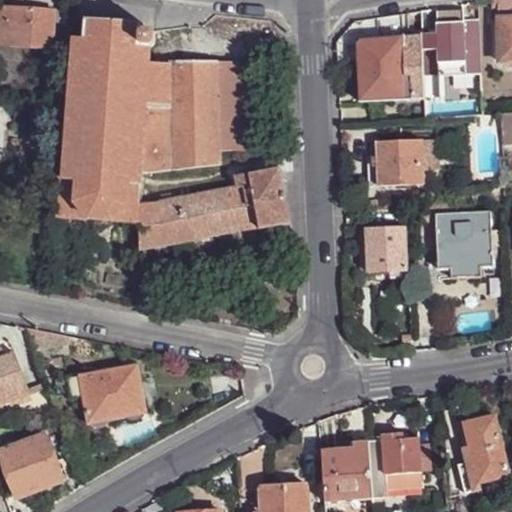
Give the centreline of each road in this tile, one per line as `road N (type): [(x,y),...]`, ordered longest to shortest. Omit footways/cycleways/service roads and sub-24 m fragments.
road 1 (residential): [(313,8),(323,351)]
road 2 (residential): [(0,306),(258,350),(294,369)]
road 3 (residential): [(90,511),(300,388)]
road 4 (residential): [(338,377),(511,358)]
